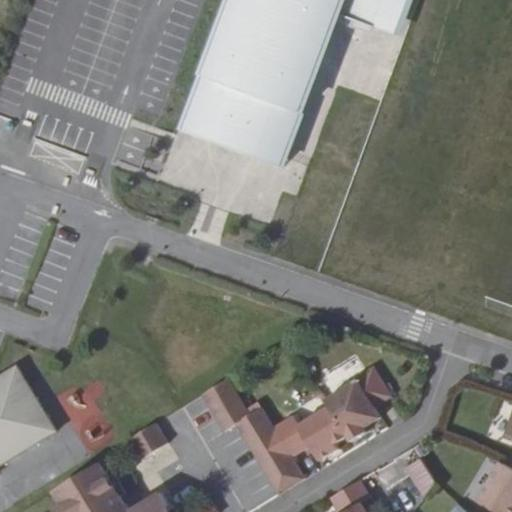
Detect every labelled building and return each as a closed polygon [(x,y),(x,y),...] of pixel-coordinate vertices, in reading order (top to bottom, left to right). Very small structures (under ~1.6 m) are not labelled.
[(418,0),(233,0),(188,133),(215,142),(212,152),(255,167),(258,157),(287,167),(336,24),(402,47),(418,0)] [(329,406),(334,414),(353,447),(357,453),(374,442),(371,437),(388,426),(382,415),(400,404),(378,372),(359,385),(360,387),(329,406)] [(0,480),(62,442),(22,379),(0,392),(0,480)] [(297,494),(253,424),(231,388),(205,404),(225,440),(238,434),(280,504),(297,494)] [(277,438),(296,469),(314,457),(325,472),(344,460),(342,456),(353,447),(334,414),(302,434),(297,425),(277,438)] [(296,469),(277,438),(264,417),(253,424),(297,494),(307,488),(296,469)] [(173,452),(159,431),(133,448),(136,453),(147,469),(173,452)] [(417,458),(402,469),(421,494),(436,482),(417,458)] [(511,511),(511,475),(504,471),(480,507),(486,511),(511,511)] [(175,511),(170,502),(154,511),(132,511),(107,472),(59,502),(64,511),(175,511)] [(310,492),(307,488),(297,494),(280,504),(282,508),(310,492)] [(364,511),(372,507),(360,491),(332,509),(333,511),(364,511)]
